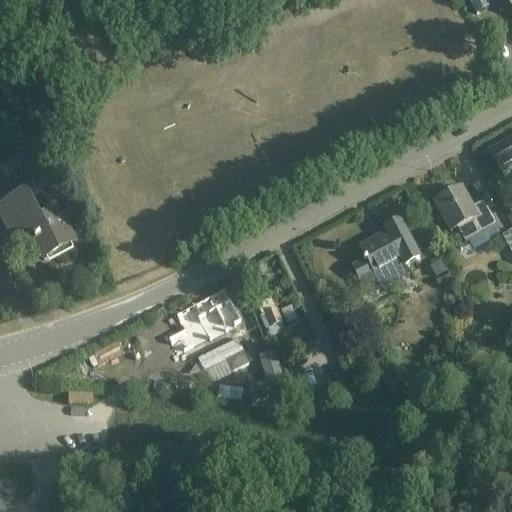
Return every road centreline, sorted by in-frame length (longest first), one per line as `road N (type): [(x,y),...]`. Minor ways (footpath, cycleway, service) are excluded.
road 1 (tertiary): [(0,358),(93,334),(511,108)]
road 2 (unknown): [(19,353),(45,511)]
